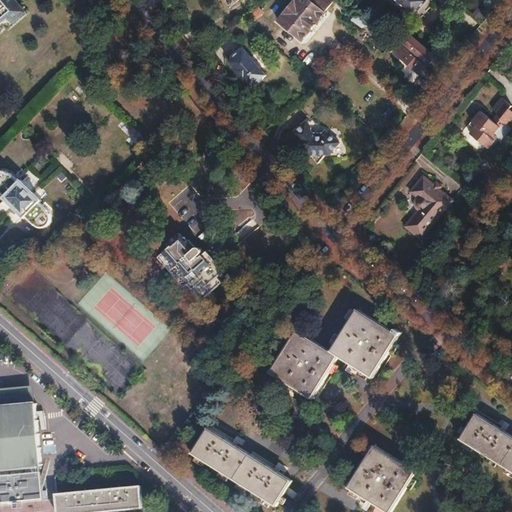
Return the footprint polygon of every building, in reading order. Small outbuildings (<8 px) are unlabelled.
[(0,0),(0,33),(7,28),(9,29),(25,15),(15,4),(18,1),(17,0),(0,0)] [(292,0),(277,19),(300,39),(323,11),(322,10),(330,0),(292,0)] [(425,0),(394,0),(414,17),(427,1),(425,0)] [(261,8),(251,13),(254,20),(264,15),(261,8)] [(411,36),(404,44),(428,64),(434,57),(411,36)] [(241,44),(228,55),(231,58),(244,47),(241,44)] [(231,58),(228,60),(234,67),(233,68),(243,80),(245,79),(251,87),(256,83),(259,82),(261,80),(262,77),(266,73),(244,47),(231,58)] [(396,48),(393,52),(419,75),(426,66),(404,48),(401,52),(396,48)] [(476,125),(470,133),(489,148),(499,136),(495,133),(505,120),(511,125),(511,107),(511,106),(511,101),(504,95),(494,107),(500,113),(494,120),(480,110),(471,121),(476,125)] [(303,122),(292,135),(301,143),(299,145),(310,155),(315,154),(324,162),(326,154),(330,154),(339,142),(325,130),(323,131),(312,132),(308,129),(310,127),(303,122)] [(0,189),(5,195),(3,197),(24,217),(26,215),(35,223),(36,222),(38,224),(41,225),(44,224),(47,223),(49,221),(50,218),(50,215),(49,212),(47,210),(49,209),(40,200),(41,199),(20,179),(19,180),(9,171),(8,172),(5,171),(3,170),(0,170),(0,189)] [(425,204),(405,227),(421,240),(453,201),(423,176),(410,192),(425,204)] [(172,243),(163,252),(171,260),(172,259),(175,263),(172,267),(187,283),(188,282),(198,293),(202,289),(205,292),(220,278),(216,273),(223,267),(207,250),(200,256),(199,255),(201,253),(202,252),(203,250),(203,249),(203,247),(202,246),(201,245),(199,244),(197,244),(196,245),(189,237),(187,239),(179,231),(169,240),(172,243)] [(297,330),(270,373),(313,399),(340,356),(374,377),(400,335),(358,308),(331,351),(297,330)] [(0,506),(45,503),(36,403),(26,404),(25,389),(0,391),(0,506)] [(511,435),(477,413),(461,438),(511,469),(511,435)] [(147,426),(143,430),(156,442),(160,438),(147,426)] [(209,427),(193,452),(277,506),(293,480),(209,427)] [(141,429),(139,430),(155,444),(156,442),(143,430),(141,429)] [(375,446),(348,488),(385,511),(392,511),(417,472),(375,446)] [(78,493),(57,495),(58,511),(106,511),(144,508),(141,487),(120,489),(120,488),(113,488),(113,490),(85,492),(85,491),(78,492),(78,493)]
